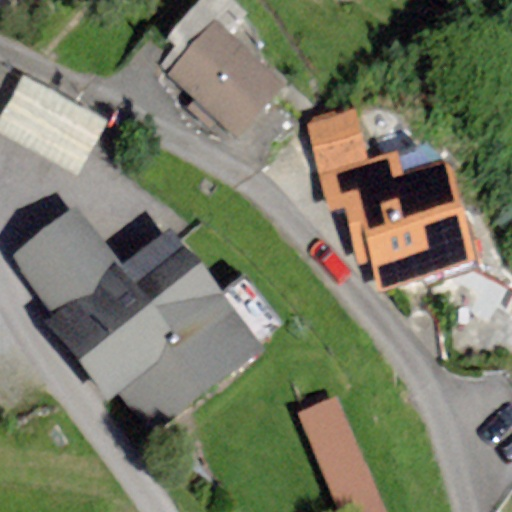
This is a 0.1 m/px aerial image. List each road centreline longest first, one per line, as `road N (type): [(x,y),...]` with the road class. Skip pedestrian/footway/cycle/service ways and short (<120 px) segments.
road 1 (residential): [(0,52),(165,131),(258,191),(402,357),(445,435),(468,511)]
road 2 (residential): [(0,272),(156,511)]
